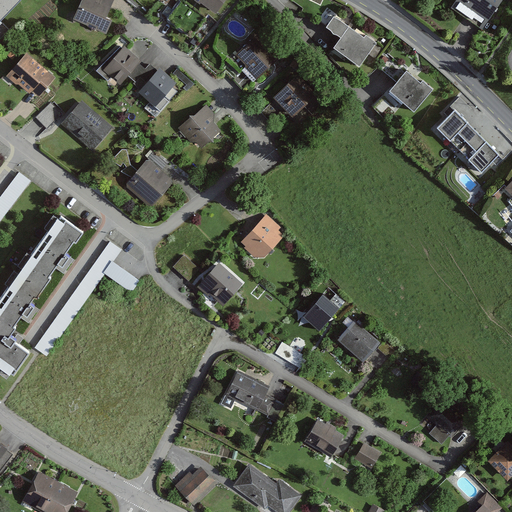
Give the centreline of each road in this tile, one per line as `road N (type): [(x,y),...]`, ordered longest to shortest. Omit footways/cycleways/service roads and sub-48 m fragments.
road 1 (residential): [(140,497),(211,348),(227,339),(442,467)]
road 2 (residential): [(145,238),(170,227),(259,143),(223,94),(125,13)]
road 3 (secondary): [(369,0),(422,36),(511,120)]
road 4 (residential): [(0,127),(145,238)]
road 5 (residential): [(0,413),(140,497)]
road 6 (residential): [(269,0),(366,111)]
